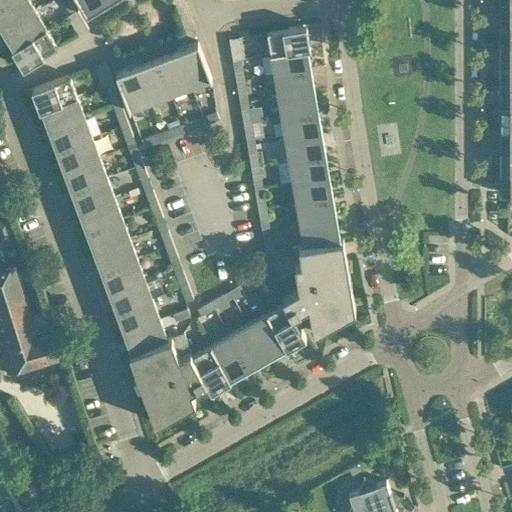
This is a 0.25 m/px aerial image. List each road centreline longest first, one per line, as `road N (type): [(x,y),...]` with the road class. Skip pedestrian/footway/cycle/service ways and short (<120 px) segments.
road 1 (residential): [(141,481),(0,97)]
road 2 (residential): [(340,1),(349,91),(396,331)]
road 3 (residential): [(395,339),(141,481)]
road 4 (residential): [(463,281),(462,0)]
road 5 (residential): [(212,249),(216,162),(232,141),(205,15)]
road 6 (residential): [(205,15),(340,1)]
road 7 (residential): [(489,511),(457,380)]
road 8 (residential): [(410,392),(442,511)]
